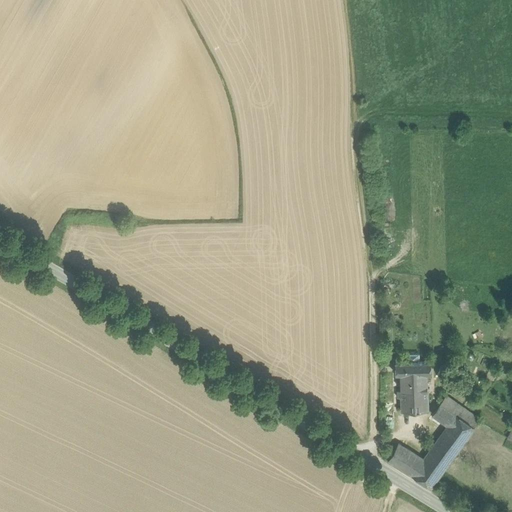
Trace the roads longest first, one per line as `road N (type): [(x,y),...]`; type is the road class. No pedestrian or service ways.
road 1 (secondary): [(448,511),(0,242)]
road 2 (track): [(372,442),(375,285),(360,123)]
